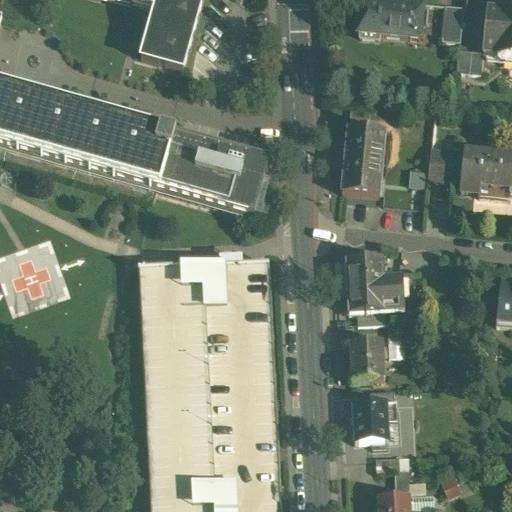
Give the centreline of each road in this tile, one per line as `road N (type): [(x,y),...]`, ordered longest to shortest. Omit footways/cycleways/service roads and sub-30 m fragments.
road 1 (residential): [(303,240),(316,511)]
road 2 (residential): [(293,0),(303,240)]
road 3 (residential): [(511,254),(350,237),(303,240)]
road 4 (unknown): [(254,511),(245,385)]
